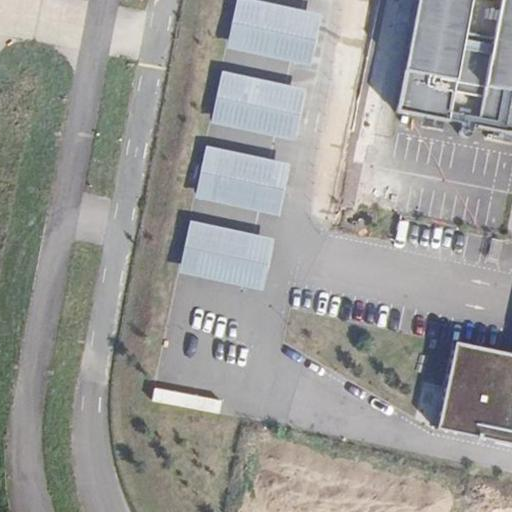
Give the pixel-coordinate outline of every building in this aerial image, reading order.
[(305,66),(318,14),(257,0),(231,0),(220,46),(305,66)] [(511,0),(408,0),(389,110),(511,136),(511,0)] [(212,73),(205,126),(294,137),(301,84),(212,73)] [(197,146),(189,199),(278,213),(287,160),(197,146)] [(172,272),(258,289),(268,237),(182,220),(172,272)] [(511,342),(469,334),(451,419),(511,430),(511,342)]
